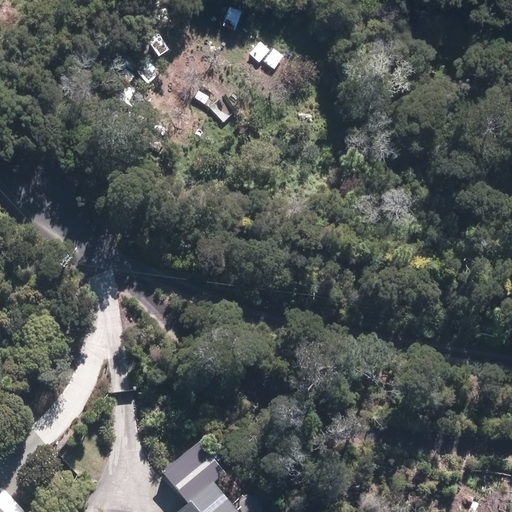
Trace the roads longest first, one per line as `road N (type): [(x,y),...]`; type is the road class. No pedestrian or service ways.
road 1 (track): [(291,511),(103,256)]
road 2 (residential): [(103,256),(0,181)]
